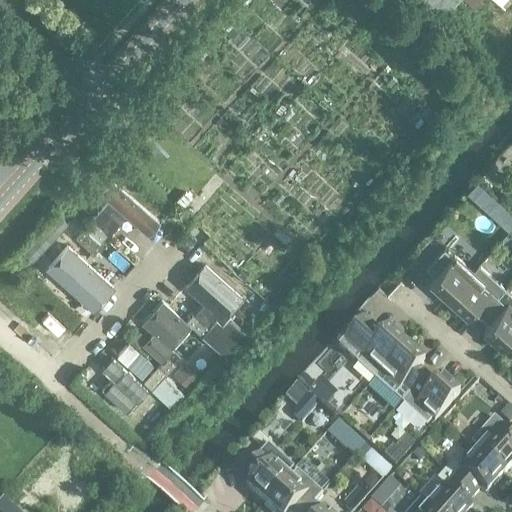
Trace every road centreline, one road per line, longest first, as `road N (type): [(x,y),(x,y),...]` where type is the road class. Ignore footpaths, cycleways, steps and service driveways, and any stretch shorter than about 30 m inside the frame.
road 1 (tertiary): [(0,204),(182,0)]
road 2 (residential): [(0,328),(49,373),(171,242)]
road 3 (residential): [(511,396),(400,292)]
